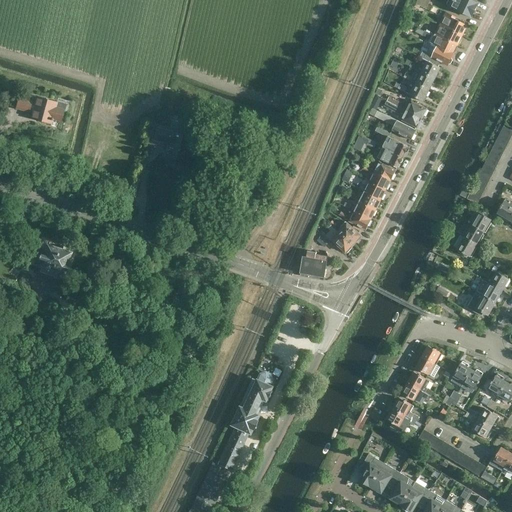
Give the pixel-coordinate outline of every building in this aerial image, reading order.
[(417,0),(415,4),(425,9),(430,0),(417,0)] [(448,0),(446,5),(472,17),(478,3),(472,0),(448,0)] [(446,12),(440,25),(462,36),(468,25),(456,19),(456,17),(446,12)] [(435,34),(435,35),(457,46),(460,41),(462,36),(440,25),(437,30),(435,34)] [(453,57),(455,53),(454,53),(457,46),(435,35),(431,43),(437,46),(436,49),(433,55),(423,50),(420,57),(422,58),(427,60),(427,61),(438,66),(440,62),(449,66),(453,57)] [(418,65),(416,70),(421,72),(435,80),(442,68),(438,66),(427,61),(427,60),(422,58),(418,65)] [(409,66),(416,70),(418,65),(412,62),(409,66)] [(421,72),(415,84),(430,91),(435,80),(421,72)] [(400,84),(398,89),(404,92),(407,88),(400,84)] [(424,101),(430,91),(415,84),(410,95),(424,101)] [(15,108),(28,111),(31,100),(18,97),(15,108)] [(56,101),(56,102),(36,97),(30,118),(51,124),(51,121),(53,119),(60,121),(63,110),(65,110),(66,104),(56,101)] [(387,101),(421,119),(426,109),(411,101),(408,106),(389,97),(387,101)] [(387,101),(384,107),(403,116),(401,121),(417,128),(421,119),(387,101)] [(392,130),(412,140),(416,130),(397,120),(373,109),(371,114),(395,126),(392,130)] [(157,126),(153,140),(167,145),(164,156),(186,163),(194,138),(157,126)] [(383,147),(403,158),(409,147),(389,137),(391,134),(377,127),(375,132),(387,138),(383,147)] [(511,137),(511,135),(511,130),(504,127),(501,132),(511,137)] [(508,142),(511,137),(501,132),(498,137),(508,142)] [(506,147),(508,142),(498,137),(496,142),(506,147)] [(503,152),(506,147),(496,142),(493,147),(503,152)] [(403,158),(383,147),(378,158),(381,159),(398,168),(403,158)] [(501,157),(503,152),(493,147),(491,152),(501,157)] [(498,163),(501,157),(491,152),(488,157),(498,163)] [(495,168),(498,163),(488,157),(485,163),(495,168)] [(375,171),(391,180),(392,180),(397,171),(380,162),(375,171)] [(495,168),(485,163),(483,168),(493,173),(495,168)] [(490,178),(493,173),(483,168),(480,173),(490,178)] [(342,180),(348,183),(353,173),(347,170),(342,180)] [(375,171),(370,182),(386,190),(391,180),(375,171)] [(490,178),(480,173),(478,178),(488,183),(490,178)] [(485,188),(488,183),(478,178),(475,183),(485,188)] [(365,191),(381,200),(386,190),(370,182),(365,191)] [(485,188),(475,183),(472,188),(482,193),(485,188)] [(480,199),(482,193),(472,188),(470,193),(480,199)] [(365,191),(360,202),(376,210),(381,200),(365,191)] [(480,199),(470,193),(467,199),(477,204),(480,199)] [(349,209),(351,205),(339,199),(337,203),(349,209)] [(510,221),(511,216),(511,204),(508,203),(509,201),(506,199),(498,214),(510,221)] [(355,211),(371,220),(376,210),(360,202),(355,211)] [(371,220),(355,211),(349,222),(367,231),(372,221),(371,220)] [(470,223),(469,224),(484,232),(491,220),(477,212),(474,216),(476,217),(472,225),(470,223)] [(331,225),(335,228),(338,225),(329,217),(326,221),(331,225)] [(338,232),(353,245),(362,236),(347,222),(338,232)] [(469,228),(464,237),(477,244),(484,232),(469,224),(467,227),(469,228)] [(335,228),(331,225),(328,229),(330,230),(326,235),(331,240),(346,253),(353,245),(338,232),(335,228)] [(321,235),(317,241),(325,248),(329,242),(321,235)] [(477,244),(464,237),(462,236),(460,239),(462,241),(457,249),(469,256),(477,244)] [(56,270),(54,274),(61,276),(63,272),(64,273),(65,271),(68,272),(69,267),(66,266),(71,252),(68,251),(69,249),(63,247),(62,249),(43,243),(42,249),(39,248),(34,263),(56,270)] [(301,276),(306,277),(307,274),(325,277),(328,257),(316,255),(316,253),(307,251),(307,257),(304,256),(301,276)] [(476,276),(480,278),(502,291),(509,279),(496,272),(492,270),(488,277),(478,272),(476,276)] [(487,287),(483,295),(496,302),(502,291),(480,278),(478,282),(487,287)] [(436,291),(446,297),(449,292),(439,286),(436,291)] [(496,302),(483,295),(476,291),(467,307),(482,316),(485,310),(489,313),(496,302)] [(428,346),(422,357),(435,364),(440,355),(440,353),(428,346)] [(435,364),(422,357),(416,367),(429,374),(434,377),(440,367),(435,364)] [(452,361),(446,370),(452,373),(458,364),(452,361)] [(453,377),(464,383),(472,369),(468,367),(469,365),(463,361),(462,364),(461,363),(453,377)] [(472,369),(464,383),(461,387),(472,393),(482,376),(482,375),(483,373),(477,370),(476,372),(472,369)] [(242,409),(238,407),(230,424),(235,426),(218,463),(213,461),(192,507),(187,511),(208,511),(214,503),(230,469),(247,432),(248,433),(256,416),(252,414),(259,398),(264,400),(270,387),(269,386),(271,379),(270,375),(265,372),(260,374),(257,381),(255,380),(242,409)] [(413,372),(407,383),(430,395),(433,391),(426,387),(429,381),(413,372)] [(488,389),(499,395),(507,382),(503,380),(504,378),(498,374),(497,376),(496,376),(488,389)] [(507,382),(499,395),(497,397),(501,400),(503,398),(509,402),(511,398),(511,382),(510,384),(507,382)] [(428,399),(430,395),(407,383),(402,393),(414,400),(415,398),(418,393),(423,396),(428,399)] [(455,400),(451,397),(447,395),(443,402),(451,407),(455,400)] [(399,398),(393,409),(416,421),(418,417),(413,414),(408,411),(412,405),(399,398)] [(469,409),(467,412),(492,427),(494,423),(496,424),(499,417),(498,417),(498,416),(484,408),(481,415),(479,414),(476,412),(469,409)] [(416,421),(393,409),(387,419),(393,422),(393,423),(391,426),(403,433),(409,423),(414,425),(416,421)] [(448,411),(443,409),(438,417),(443,420),(448,411)] [(492,427),(467,412),(464,410),(461,415),(464,417),(465,416),(471,420),(470,420),(476,423),(472,429),(486,438),(486,437),(488,438),(491,432),(490,431),(492,427)] [(423,443),(429,433),(424,430),(418,440),(423,443)] [(429,433),(423,443),(428,446),(434,436),(429,433)] [(434,436),(428,446),(433,449),(439,439),(434,436)] [(439,439),(433,449),(438,452),(444,442),(439,439)] [(444,442),(438,452),(443,455),(449,445),(444,442)] [(449,445),(443,455),(448,458),(454,448),(449,445)] [(492,464),(503,470),(511,453),(502,447),(492,464)] [(454,448),(448,458),(453,461),(460,451),(454,448)] [(460,451),(453,461),(459,464),(465,454),(460,451)] [(511,453),(503,470),(511,475),(511,453)] [(369,485),(371,486),(385,464),(369,454),(361,466),(366,470),(359,480),(369,486),(369,485)] [(465,454),(459,464),(464,467),(470,457),(465,454)] [(470,457),(464,467),(469,470),(475,460),(470,457)] [(475,460),(469,470),(474,473),(480,463),(475,460)] [(480,463),(474,473),(479,476),(485,466),(480,463)] [(387,482),(392,485),(400,472),(385,464),(371,486),(373,488),(381,493),(387,482)] [(399,503),(401,505),(412,487),(407,484),(409,478),(400,472),(392,485),(397,488),(390,499),(398,504),(399,503)] [(500,476),(496,473),(492,480),(496,482),(500,476)] [(418,501),(423,504),(431,491),(415,482),(412,487),(401,505),(403,505),(402,506),(403,507),(402,508),(407,511),(409,511),(410,511),(411,511),(418,501)] [(438,511),(446,500),(431,491),(423,504),(428,507),(424,511),(438,511)] [(459,511),(461,509),(446,500),(438,511),(459,511)]
